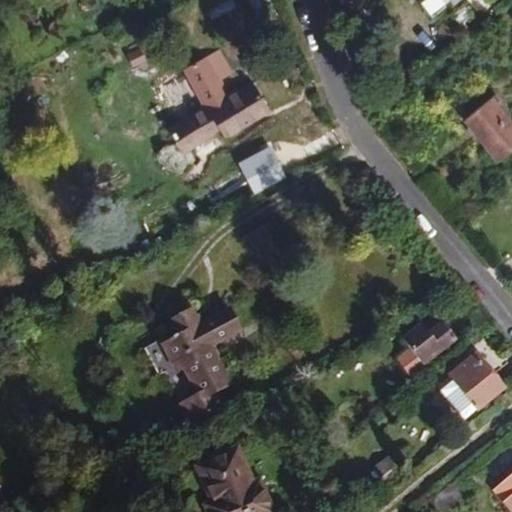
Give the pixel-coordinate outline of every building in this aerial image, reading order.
[(420,0),(432,15),(451,0),(420,0)] [(147,60),(142,49),(128,55),(133,66),(147,60)] [(220,50),(185,68),(206,107),(169,127),(182,151),(222,130),(225,137),(269,113),(253,83),(229,96),(219,79),(232,72),(220,50)] [(511,121),(492,96),(464,119),(498,161),(511,149),(511,121)] [(278,159),(254,171),(262,186),(286,173),(278,159)] [(268,228),(251,237),(268,264),(284,255),(268,228)] [(179,359),(184,369),(198,397),(181,406),(190,423),(223,406),(216,392),(230,384),(211,347),(241,332),(230,311),(203,325),(194,310),(171,322),(179,338),(164,346),(172,362),(179,359)] [(422,325),(403,340),(409,349),(396,359),(410,378),(424,368),(422,365),(456,339),(444,323),(429,334),(422,325)] [(503,390),(475,356),(451,376),(454,380),(440,392),(464,421),(503,390)] [(177,372),(184,369),(179,359),(172,362),(177,372)] [(256,495),(252,487),(235,450),(197,468),(213,504),(207,507),(209,511),(271,511),(262,493),(256,495)] [(448,511),(474,491),(462,475),(431,499),(440,511),(448,511)] [(511,511),(511,476),(494,491),(511,511)] [(258,484),(252,487),(256,495),(262,493),(258,484)]
